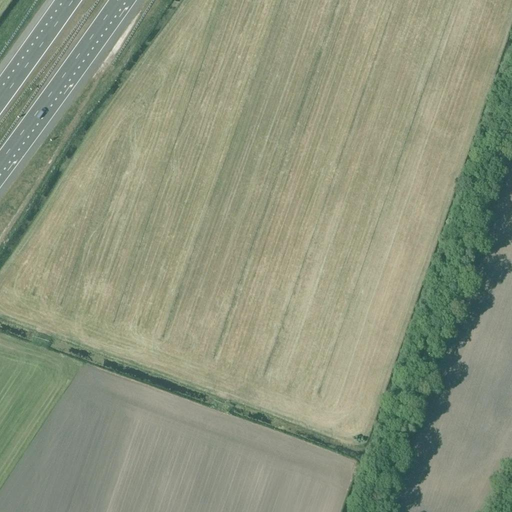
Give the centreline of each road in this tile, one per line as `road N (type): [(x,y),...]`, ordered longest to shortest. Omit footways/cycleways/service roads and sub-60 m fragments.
road 1 (motorway): [(0,162),(118,0)]
road 2 (motorway): [(73,0),(0,102)]
